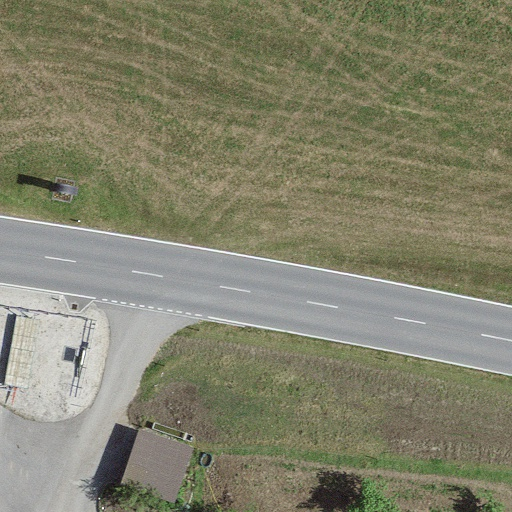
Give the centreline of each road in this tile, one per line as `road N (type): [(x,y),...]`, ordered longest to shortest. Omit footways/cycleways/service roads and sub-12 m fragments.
road 1 (secondary): [(156,277),(511,341)]
road 2 (residential): [(156,277),(75,511)]
road 3 (secondary): [(0,252),(156,277)]
